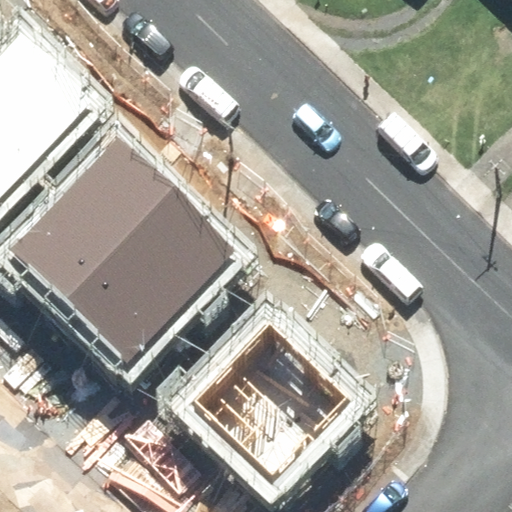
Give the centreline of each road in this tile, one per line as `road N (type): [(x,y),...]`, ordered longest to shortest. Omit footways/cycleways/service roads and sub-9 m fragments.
road 1 (residential): [(180,0),(511,320)]
road 2 (residential): [(0,408),(108,511)]
